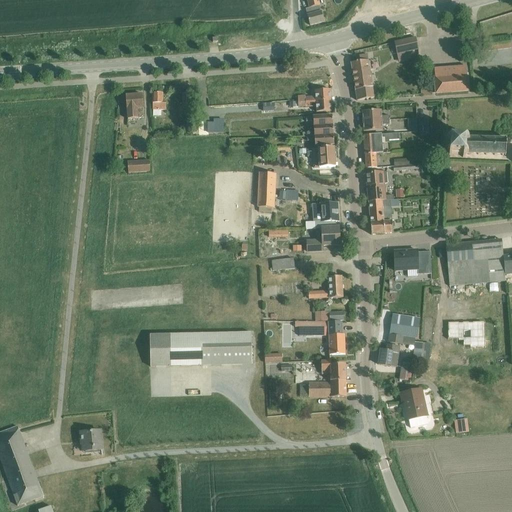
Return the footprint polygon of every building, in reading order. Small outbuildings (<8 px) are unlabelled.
[(306,0),(308,7),(309,9),(305,10),(309,26),(323,22),(317,0),(306,0)] [(509,37),(482,40),(484,52),(511,48),(509,37)] [(394,43),(396,55),(418,50),(415,38),(394,43)] [(359,56),(360,62),(351,63),(355,91),(357,101),(373,98),(369,71),(370,70),(369,63),(367,61),(366,55),(359,56)] [(467,92),(466,67),(433,69),(435,94),(467,92)] [(315,102),(331,101),(330,90),(314,91),(315,97),(305,98),(305,96),(297,97),(297,103),(315,102)] [(165,111),(165,102),(162,102),(162,93),(152,93),(152,104),(152,110),(165,111)] [(143,118),(143,109),(142,95),(125,96),(126,110),(127,110),(127,120),(143,118)] [(315,102),(297,103),(298,109),(315,107),(316,113),(331,112),(331,101),(315,102)] [(362,122),(389,121),(388,117),(381,117),(381,111),(362,112),(362,122)] [(313,127),(332,126),(331,116),(313,117),(305,118),(305,122),(313,122),(313,127)] [(389,121),(362,122),(363,132),(382,131),(382,125),(389,125),(389,121)] [(332,126),(313,127),(313,132),(306,133),(306,137),(333,135),(332,126)] [(446,151),(445,154),(448,154),(448,157),(451,157),(451,155),(462,155),(462,158),(465,158),(465,155),(505,156),(506,139),(466,138),(466,135),(463,135),(463,138),(452,137),(452,134),(449,134),(449,137),(446,137),(446,140),(449,140),(449,151),(446,151)] [(333,146),(333,135),(306,137),(307,142),(314,141),(314,147),(333,146)] [(382,154),(381,135),(363,136),(364,155),(375,155),(382,154)] [(335,168),(334,148),(312,149),(313,169),(318,169),(335,168)] [(375,155),(364,155),(365,169),(376,168),(375,155)] [(150,172),(149,161),(127,163),(128,174),(150,172)] [(432,166),(422,166),(422,175),(432,174),(432,166)] [(273,209),(275,173),(258,173),(257,208),(258,208),(258,213),(271,214),(271,209),(273,209)] [(386,173),(383,173),(365,175),(368,203),(390,201),(393,200),(392,196),(385,196),(384,185),(387,184),(386,173)] [(403,192),(395,192),(396,200),(403,200),(403,192)] [(337,223),(336,197),(331,197),(331,205),(319,205),(311,205),(312,223),(315,223),(315,230),(321,229),(335,229),(335,223),(337,223)] [(390,201),(368,203),(371,236),(392,234),(390,201)] [(335,229),(321,229),(322,241),(306,242),(306,252),(322,252),(322,246),(339,246),(338,228),(335,229)] [(502,257),(501,241),(445,246),(449,287),(505,282),(504,276),(502,257)] [(416,252),(394,253),(395,272),(417,271),(417,275),(430,275),(429,253),(416,253),(416,252)] [(511,255),(502,257),(504,276),(511,274),(511,255)] [(293,260),(271,261),(272,271),(294,269),(293,260)] [(420,276),(406,276),(406,289),(420,289),(420,276)] [(329,299),(342,298),(341,277),(328,278),(328,292),(307,293),(308,300),(329,299)] [(174,305),(174,297),(165,298),(166,305),(174,305)] [(342,313),(323,314),(323,313),(314,313),(314,322),(324,322),(343,321),(342,313)] [(414,340),(417,340),(420,320),(392,315),(389,336),(403,338),(414,340)] [(298,323),(294,323),(294,328),(312,328),(312,337),(328,337),(329,355),(344,355),(344,335),(340,335),(340,331),(341,330),(341,322),(298,323)] [(476,331),(457,331),(457,351),(477,350),(476,331)] [(251,334),(200,335),(149,336),(150,368),(252,365),(251,334)] [(389,336),(388,343),(402,345),(403,338),(389,336)] [(282,342),(271,342),(272,360),(282,359),(282,342)] [(386,352),(380,351),(377,365),(396,368),(398,354),(395,354),(396,348),(387,346),(386,352)] [(308,384),(308,398),(330,397),(330,398),(346,398),(345,381),(345,382),(345,365),(330,366),(329,362),(321,362),(321,376),(329,375),(330,383),(308,384)] [(410,382),(411,369),(401,367),(399,381),(410,382)] [(426,417),(420,390),(400,395),(402,403),(405,402),(410,421),(426,417)] [(467,420),(454,421),(456,435),(469,433),(467,420)] [(18,430),(0,436),(0,461),(17,507),(43,497),(18,430)] [(81,445),(82,445),(82,452),(101,450),(100,432),(80,433),(81,445)]
